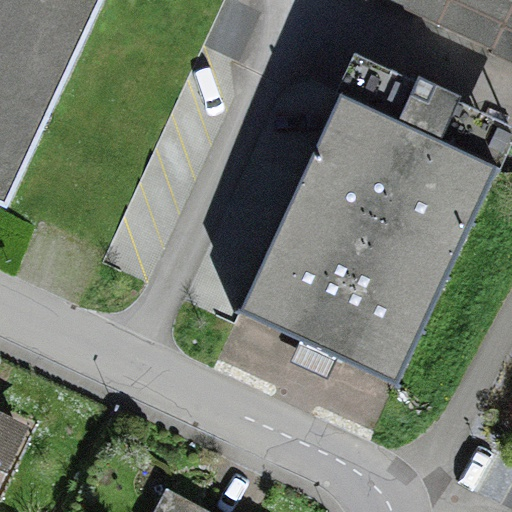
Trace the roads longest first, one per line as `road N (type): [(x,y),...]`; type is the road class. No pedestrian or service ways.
road 1 (residential): [(422,503),(0,303)]
road 2 (residential): [(511,333),(422,503)]
